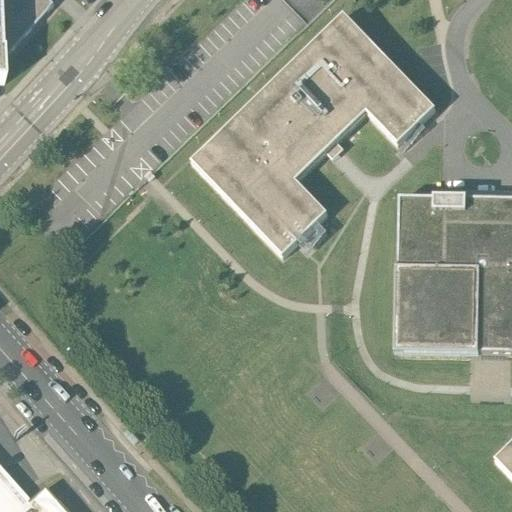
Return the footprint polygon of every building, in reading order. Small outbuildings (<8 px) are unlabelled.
[(46,0),(0,0),(0,86),(4,87),(3,62),(54,6),(46,0)] [(344,20),(191,166),(283,261),(327,219),(296,186),(367,118),(398,150),(435,115),(344,20)] [(511,206),(399,204),(396,357),(511,358),(511,206)] [(511,449),(496,465),(511,482),(511,449)] [(0,511),(65,511),(58,503),(54,506),(43,494),(29,506),(0,473),(0,511)]
